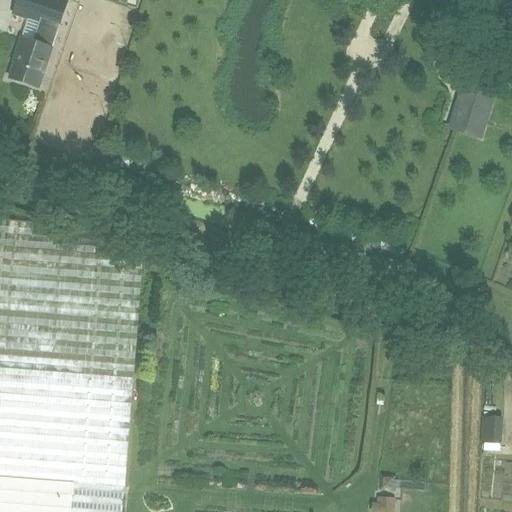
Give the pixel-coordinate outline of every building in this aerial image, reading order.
[(16,0),(12,15),(39,24),(33,43),(20,39),(16,53),(18,54),(9,78),(38,88),(51,49),(57,30),(58,30),(68,0),(16,0)] [(511,21),(511,0),(505,0),(499,15),(511,21)] [(34,224),(0,221),(0,511),(121,511),(142,257),(96,254),(97,241),(33,236),(34,224)] [(430,376),(431,366),(421,365),(420,375),(430,376)] [(492,427),(492,413),(480,413),(480,427),(492,427)] [(394,511),(395,499),(377,498),(376,511),(394,511)]
